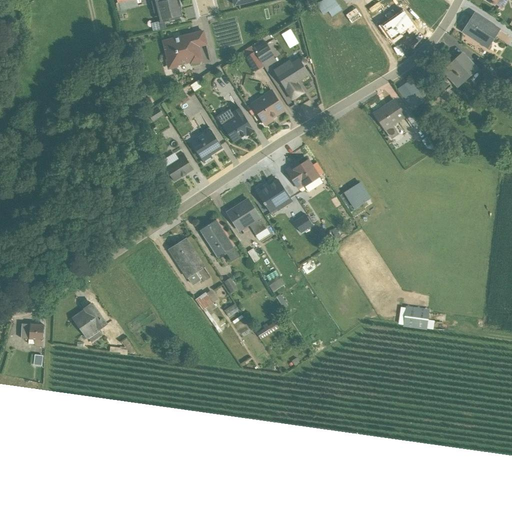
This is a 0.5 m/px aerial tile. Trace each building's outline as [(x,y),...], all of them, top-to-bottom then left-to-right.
[(140,4),(140,1),(137,1),(136,0),(134,0),(115,4),(117,12),(138,7),(138,5),(140,4)] [(179,18),(182,17),(179,6),(180,5),(178,0),(156,0),(151,2),(153,14),(157,13),(160,24),(180,19),(179,18)] [(507,0),(486,0),(502,9),(507,0)] [(402,10),(381,25),(392,42),(401,35),(400,35),(406,31),(408,35),(416,29),(402,10)] [(499,31),(474,14),(462,32),(488,49),(499,31)] [(165,60),(167,71),(178,68),(177,66),(189,64),(189,65),(202,62),(199,48),(206,46),(202,32),(163,42),(167,59),(165,60)] [(266,44),(254,51),(261,64),(273,56),(266,44)] [(263,67),(250,47),(242,52),(246,57),(245,58),(254,73),(263,67)] [(462,55),(444,72),(458,88),(477,71),(462,55)] [(306,64),(302,58),(291,65),(288,61),(273,71),(291,100),(302,93),(296,83),(308,75),(303,66),(306,64)] [(415,106),(423,101),(410,82),(409,82),(408,81),(405,83),(406,84),(402,87),(415,106)] [(264,126),(272,121),(271,118),(275,115),(276,116),(283,111),(270,90),(263,95),(264,95),(251,104),(264,126)] [(405,118),(394,101),(374,114),(385,131),(391,140),(398,135),(393,126),(405,118)] [(233,143),(246,135),(247,137),(254,132),(239,109),(232,113),(235,119),(222,126),(233,143)] [(222,149),(211,131),(204,135),(203,133),(196,138),(196,139),(190,142),(203,164),(212,159),(210,156),(222,149)] [(186,174),(193,170),(182,153),(176,157),(174,153),(161,162),(165,169),(165,168),(174,182),(181,177),(182,178),(186,175),(186,174)] [(297,164),(286,171),(298,190),(304,186),(308,192),(322,183),(327,180),(323,174),(318,177),(308,161),(299,166),(297,164)] [(269,182),(256,191),(257,194),(257,195),(270,214),(275,210),(277,212),(291,202),(277,180),(270,184),(269,182)] [(258,241),(269,234),(247,200),(227,213),(239,233),(249,227),(258,241)] [(312,226),(305,215),(293,222),(300,234),(312,226)] [(226,255),(231,262),(239,257),(216,220),(207,225),(200,230),(218,260),(226,255)] [(330,235),(325,239),(329,244),(337,239),(333,234),(331,235),(330,235)] [(204,268),(185,239),(169,250),(192,286),(200,281),(195,274),(204,268)] [(237,290),(230,278),(223,282),(230,294),(237,290)] [(273,291),(285,284),(281,278),(269,285),(273,291)] [(217,300),(211,290),(206,293),(205,293),(195,300),(218,334),(227,327),(222,320),(220,321),(212,311),(215,308),(212,304),(217,300)] [(91,304),(84,309),(85,310),(73,319),(87,339),(88,339),(91,343),(103,335),(101,334),(102,333),(100,330),(106,326),(91,304)] [(427,329),(430,309),(401,305),(398,325),(427,329)] [(225,312),(228,318),(238,311),(235,306),(225,312)] [(44,326),(22,324),(21,339),(28,339),(28,344),(34,345),(34,347),(42,347),(44,326)] [(120,348),(110,347),(109,351),(120,353),(120,354),(126,355),(127,351),(129,354),(135,355),(137,354),(126,339),(121,343),(125,348),(120,348)] [(42,356),(34,355),(33,365),(41,366),(42,356)]
